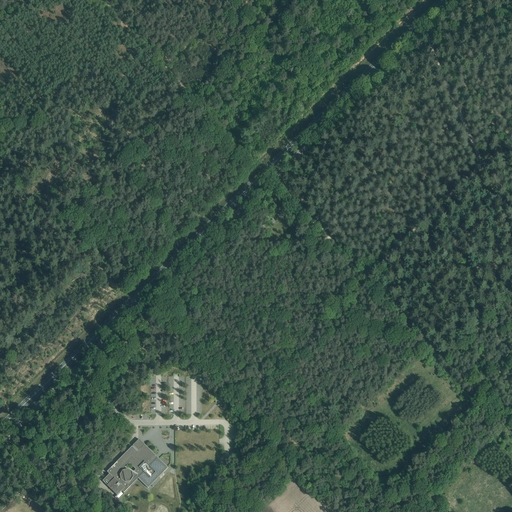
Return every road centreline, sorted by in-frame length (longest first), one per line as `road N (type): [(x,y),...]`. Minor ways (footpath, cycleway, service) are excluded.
road 1 (unclassified): [(0,441),(456,0)]
road 2 (primary): [(0,426),(442,0)]
road 3 (track): [(129,29),(0,141)]
road 4 (track): [(363,272),(478,162)]
road 5 (track): [(363,272),(273,177)]
